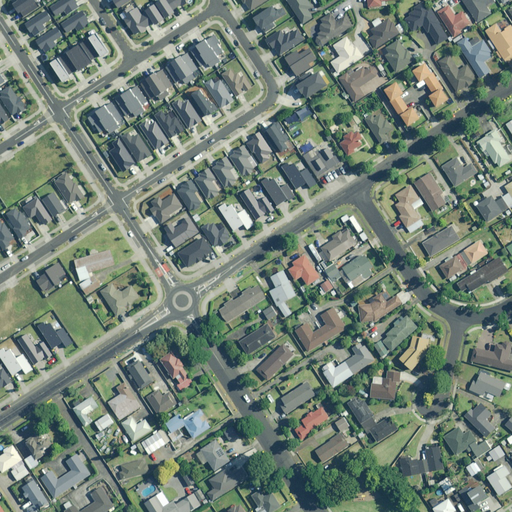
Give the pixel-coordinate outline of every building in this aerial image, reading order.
[(34,0),(18,0),(12,4),(18,13),(21,12),(24,16),(39,6),(34,0)] [(74,0),(60,0),(50,7),(56,16),(64,11),(66,15),(79,6),(74,0)] [(113,0),(119,9),(132,0),(113,0)] [(163,16),(165,19),(168,17),(169,19),(173,16),(172,15),(175,13),(174,10),(188,0),(161,0),(155,4),(163,16)] [(240,0),(242,2),(246,1),(251,10),(268,0),(240,0)] [(287,0),(303,24),(313,17),(308,9),(313,6),(308,0),(287,0)] [(496,2),(494,0),(462,0),(477,23),(491,13),(488,7),(496,2)] [(450,37),(448,38),(429,6),(426,8),(423,3),(413,8),(414,9),(409,12),(411,17),(405,20),(412,32),(423,26),(427,33),(429,32),(437,45),(448,39),(450,41),(452,40),(450,37)] [(123,16),(125,20),(124,21),(128,26),(129,25),(135,35),(163,16),(155,4),(142,13),(138,7),(132,10),(131,8),(125,12),(126,14),(123,16)] [(468,25),(470,23),(463,11),(456,16),(448,5),(438,12),(454,37),(461,33),(460,30),(464,27),(465,28),(465,29),(466,29),(467,30),(468,29),(469,29),(469,28),(469,27),(469,26),(469,25),(468,25)] [(277,12),(273,6),(254,18),(265,34),(273,28),(271,24),(286,14),(283,8),(277,12)] [(24,25),(29,33),(32,31),(35,35),(45,29),(43,25),(52,19),(47,11),(24,25)] [(81,11),(61,24),(67,33),(75,28),(77,32),(90,23),(81,11)] [(327,39),(331,40),(334,39),(353,27),(346,17),(338,22),(331,13),(321,19),(323,22),(315,44),(324,47),(327,39)] [(382,23),(379,17),(372,22),(375,27),(371,30),(375,35),(369,39),(375,49),(404,30),(401,25),(396,28),(389,18),(382,23)] [(511,27),(511,25),(505,29),(505,30),(502,33),(496,24),(486,30),(498,51),(496,52),(500,58),(502,56),(505,61),(511,57),(511,27)] [(63,36),(57,28),(36,41),(44,54),(56,45),(54,42),(63,36)] [(305,40),(298,30),(290,34),(289,32),(284,36),(281,30),(266,40),(273,50),(275,48),(280,56),(305,40)] [(96,33),(87,39),(98,55),(99,57),(100,58),(109,52),(96,33)] [(219,43),(214,35),(191,51),(201,67),(207,64),(210,69),(220,62),(217,57),(223,52),(218,44),(219,43)] [(354,48),(347,36),(333,45),(341,56),(331,62),(338,73),(363,57),(356,46),(354,48)] [(471,46),(466,38),(457,43),(480,78),(490,72),(484,62),(494,56),(483,39),(471,46)] [(87,39),(74,48),(86,66),(92,61),(91,60),(98,55),(87,39)] [(406,50),(399,40),(386,48),(389,53),(385,56),(396,72),(414,60),(407,49),(406,50)] [(74,48),(64,55),(74,70),(76,73),(86,66),(74,48)] [(296,50),(285,58),(297,76),(310,67),(308,64),(315,59),(309,49),(299,55),(296,50)] [(53,56),(51,52),(41,58),(43,61),(53,56)] [(198,69),(187,53),(181,57),(180,56),(168,64),(169,65),(166,67),(176,83),(182,79),(185,84),(195,77),(192,73),(198,69)] [(74,70),(64,55),(50,64),(62,82),(70,77),(68,74),(74,70)] [(458,70),(449,55),(438,62),(457,92),(471,84),(470,81),(475,78),(467,65),(458,70)] [(431,73),(425,63),(413,71),(420,82),(424,80),(433,94),(429,96),(437,107),(449,100),(442,89),(443,88),(432,72),(431,73)] [(367,70),(364,64),(339,79),(354,103),(365,96),(360,88),(377,77),(376,75),(378,73),(374,66),(367,70)] [(382,64),(377,67),(383,77),(388,75),(382,64)] [(173,85),(163,69),(157,73),(156,72),(144,80),(144,81),(141,83),(151,98),(158,94),(161,99),(171,93),(168,88),(173,85)] [(231,69),(222,75),(236,97),(243,93),(241,89),(243,88),(245,91),(251,87),(243,75),(241,77),(238,73),(235,75),(231,69)] [(318,71),(296,85),(302,93),(306,98),(326,85),(318,71)] [(214,83),(212,79),(205,84),(221,109),(234,100),(220,80),(214,83)] [(404,94),(397,82),(385,90),(400,117),(402,116),(408,126),(420,119),(414,108),(409,110),(400,95),(404,94)] [(1,99),(12,116),(17,113),(18,114),(26,109),(24,106),(26,105),(21,97),(19,99),(11,86),(1,93),(2,94),(1,96),(3,99),(1,99)] [(147,102),(137,86),(130,90),(129,89),(117,97),(118,98),(115,100),(125,115),(131,111),(135,116),(144,110),(142,105),(147,102)] [(199,89),(191,94),(205,116),(217,109),(213,103),(212,104),(209,99),(207,101),(199,89)] [(179,99),(172,104),(188,129),(201,121),(188,100),(182,104),(179,99)] [(10,118),(0,102),(0,122),(2,121),(3,123),(10,118)] [(122,118),(112,102),(87,119),(93,126),(94,125),(100,133),(106,129),(110,135),(120,128),(117,122),(122,118)] [(296,112),(302,121),(313,114),(308,105),(296,112)] [(161,110),(154,115),(169,138),(177,133),(178,134),(184,130),(172,111),(165,116),(161,110)] [(302,121),(296,112),(284,120),(290,131),(296,127),(295,125),(302,121)] [(361,121),(356,114),(347,120),(352,127),(361,121)] [(376,118),(374,114),(365,119),(381,144),(387,140),(384,135),(393,129),(387,120),(385,122),(380,115),(376,118)] [(146,121),(139,125),(156,150),(169,142),(155,122),(150,126),(146,121)] [(275,149),(280,146),(283,151),(288,148),(285,142),(290,139),(280,123),(279,122),(275,125),(275,126),(265,133),(275,149)] [(341,134),(335,124),(326,129),(329,135),(326,136),(328,141),(341,134)] [(489,155),(495,163),(497,162),(501,167),(511,160),(499,142),(503,140),(496,129),(477,142),(487,157),(489,155)] [(354,135),(352,131),(343,137),(346,140),(340,144),(348,156),(356,151),(354,149),(365,143),(358,132),(354,135)] [(254,139),(247,144),(253,153),(254,152),(261,164),(269,158),(267,155),(272,152),(259,132),(253,136),(254,139)] [(132,138),(129,133),(122,137),(138,162),(147,156),(148,158),(152,155),(138,134),(132,138)] [(115,148),(109,151),(122,171),(135,163),(119,139),(112,143),(115,148)] [(244,146),(235,152),(236,154),(230,157),(243,177),(247,174),(247,175),(255,171),(247,159),(251,157),(244,146)] [(305,155),(303,156),(318,178),(339,163),(329,148),(320,154),(316,147),(314,149),(305,155)] [(225,188),(228,186),(229,188),(236,184),(234,182),(237,180),(230,170),(234,168),(226,157),(217,163),(218,165),(212,169),(225,188)] [(464,168),(457,157),(442,166),(455,187),(478,173),(472,163),(464,168)] [(287,164),(282,167),(296,189),(306,183),(309,188),(317,183),(307,168),(300,173),(294,164),(289,167),(287,164)] [(217,193),(219,192),(212,182),(216,180),(209,169),(200,175),(201,177),(195,181),(208,200),(211,198),(211,199),(218,195),(217,193)] [(59,179),(56,182),(70,203),(76,199),(77,201),(84,196),(75,183),(74,184),(66,172),(58,178),(59,179)] [(414,183),(433,212),(445,204),(447,202),(449,205),(452,203),(444,191),(443,192),(430,173),(414,183)] [(267,178),(261,182),(277,205),(286,199),(287,200),(294,195),(287,183),(279,188),(273,179),(269,182),(267,178)] [(190,213),(193,211),(194,212),(201,208),(200,206),(203,205),(196,193),(199,192),(192,179),(182,185),(183,188),(177,192),(190,213)] [(502,198),(509,208),(511,205),(511,182),(505,187),(509,193),(502,198)] [(420,199),(411,185),(396,195),(400,202),(396,205),(402,215),(400,217),(410,233),(424,224),(411,204),(420,199)] [(249,189),(240,195),(256,219),(266,213),(267,214),(274,210),(265,197),(257,202),(249,189)] [(53,192),(42,200),(54,218),(66,210),(53,192)] [(154,206),(151,209),(161,224),(171,218),(169,215),(182,206),(174,193),(162,201),(159,197),(151,202),(154,206)] [(509,208),(502,198),(495,202),(491,196),(476,206),(487,222),(509,208)] [(37,197),(22,207),(30,219),(35,215),(42,226),(52,219),(37,197)] [(225,204),(219,208),(234,230),(244,224),(247,229),(254,225),(244,210),(238,214),(232,205),(227,207),(225,204)] [(445,205),(435,211),(438,216),(448,210),(445,205)] [(6,214),(15,227),(13,229),(21,241),(23,240),(29,236),(26,232),(32,228),(22,212),(19,214),(15,208),(6,214)] [(171,224),(163,229),(176,247),(199,232),(189,217),(182,222),(182,223),(174,229),(171,224)] [(2,224),(0,220),(0,245),(3,250),(9,246),(8,244),(15,240),(4,223),(2,224)] [(207,223),(201,227),(214,246),(219,243),(220,245),(228,240),(226,239),(230,236),(225,228),(219,231),(214,223),(209,226),(207,223)] [(460,239),(452,226),(423,244),(431,257),(460,239)] [(437,230),(434,226),(427,230),(430,235),(437,230)] [(357,243),(347,227),(336,234),(338,238),(321,248),(329,261),(357,243)] [(202,236),(177,253),(187,268),(197,261),(197,262),(202,259),(201,258),(212,251),(209,247),(210,247),(207,242),(206,242),(202,236)] [(464,251),(472,263),(488,253),(480,241),(464,251)] [(115,265),(110,250),(74,260),(80,281),(79,281),(82,290),(84,289),(85,294),(99,290),(94,271),(115,265)] [(448,279),(449,279),(451,282),(456,278),(454,275),(472,263),(464,251),(440,267),(448,279)] [(319,278),(305,255),(293,263),(295,266),(289,270),(295,281),(302,277),(307,286),(319,278)] [(363,257),(362,255),(356,258),(357,260),(343,268),(350,280),(347,282),(351,288),(373,274),(370,269),(374,267),(367,255),(363,257)] [(508,271),(500,258),(458,284),(462,292),(468,288),(471,292),(489,281),(490,283),(508,271)] [(342,277),(334,264),(325,270),(333,282),(342,277)] [(278,305),(285,301),(296,295),(283,270),(270,277),(276,288),(269,291),(277,305),(278,305)] [(333,288),(328,280),(321,286),(326,293),(333,288)] [(125,307),(127,305),(128,307),(134,304),(133,302),(139,298),(131,286),(119,294),(112,284),(101,291),(117,316),(127,310),(125,307)] [(252,289),(251,287),(242,292),(243,295),(234,300),(233,298),(223,304),(225,306),(219,310),(227,323),(266,298),(258,285),(252,289)] [(374,299),(376,301),(371,304),(359,305),(360,323),(376,322),(402,304),(396,296),(388,302),(382,293),(374,299)] [(277,315),(272,306),(263,311),(268,320),(277,315)] [(337,314),(334,308),(321,315),(326,325),(315,332),(309,322),(295,330),(308,352),(347,329),(341,319),(344,316),(341,311),(337,314)] [(394,324),(396,326),(386,335),(387,337),(383,341),(392,351),(418,328),(407,316),(401,321),(399,319),(394,324)] [(276,338),(268,324),(239,342),(248,356),(276,338)] [(430,341),(415,336),(411,347),(400,359),(412,370),(426,355),(430,341)] [(375,360),(362,341),(352,348),(356,355),(335,368),(331,362),(321,369),(333,388),(375,360)] [(381,341),(374,346),(383,358),(389,353),(381,341)] [(494,352),(475,348),(472,362),(511,371),(511,360),(508,359),(511,347),(496,343),(494,352)] [(294,355),(283,344),(257,370),(267,381),(294,355)] [(177,360),(172,352),(160,360),(173,379),(176,377),(180,383),(177,385),(181,391),(193,383),(181,365),(184,364),(180,358),(177,360)] [(153,382),(140,361),(128,369),(141,389),(153,382)] [(401,373),(388,372),(387,378),(372,377),(370,398),(394,400),(396,385),(399,385),(401,373)] [(485,392),(488,393),(486,397),(492,399),(494,395),(500,398),(504,388),(508,390),(510,385),(481,373),(476,386),(472,384),(470,390),(483,396),(485,392)] [(316,395),(307,382),(282,399),(285,404),(281,407),(286,414),(316,395)] [(140,407),(125,383),(117,388),(121,394),(108,403),(119,420),(140,407)] [(163,396),(159,390),(154,392),(156,395),(148,400),(158,416),(179,403),(171,391),(163,396)] [(98,407),(91,397),(73,409),(85,427),(92,423),(87,415),(98,407)] [(358,404),(355,399),(348,404),(367,434),(370,432),(377,443),(398,429),(390,417),(377,425),(372,418),(374,416),(363,401),(358,404)] [(492,414),(481,403),(473,410),(472,409),(465,416),(486,438),(495,429),(486,420),(492,414)] [(327,405),(323,407),(329,417),(333,414),(327,405)] [(328,418),(321,407),(302,420),(304,424),(295,430),(301,440),(311,433),(310,430),(328,418)] [(203,415),(200,409),(183,420),(179,414),(165,423),(169,430),(167,432),(173,442),(183,436),(178,429),(184,425),(193,439),(210,428),(203,416),(203,415)] [(113,423),(107,414),(95,423),(101,431),(113,423)] [(137,424),(132,417),(122,423),(133,442),(152,430),(145,419),(137,424)] [(349,426),(343,417),(335,422),(341,432),(349,426)] [(238,435),(232,426),(224,432),(229,440),(238,435)] [(464,435),(459,427),(443,437),(456,456),(466,450),(468,453),(472,450),(477,458),(491,449),(486,441),(480,445),(470,430),(464,435)] [(170,441),(162,429),(137,445),(142,453),(146,450),(149,454),(170,441)] [(23,443),(31,455),(25,460),(31,469),(39,464),(36,461),(45,455),(43,452),(51,447),(41,432),(23,443)] [(346,438),(343,433),(315,451),(323,463),(349,445),(345,439),(346,438)] [(230,461),(215,440),(196,453),(203,464),(208,461),(215,471),(230,461)] [(443,469),(438,443),(425,446),(428,459),(418,461),(418,460),(411,461),(410,457),(400,459),(404,477),(443,469)] [(22,460),(13,445),(4,451),(5,453),(0,456),(0,469),(2,473),(22,460)] [(505,455),(499,446),(489,452),(495,461),(505,455)] [(91,475),(77,454),(66,462),(72,470),(58,480),(52,471),(41,478),(54,499),(91,475)] [(149,472),(145,458),(121,465),(122,471),(119,472),(122,480),(149,472)] [(484,468),(478,459),(466,467),(472,476),(484,468)] [(29,473),(23,464),(11,472),(17,481),(29,473)] [(510,474),(503,464),(494,470),(495,472),(487,478),(499,496),(511,487),(505,477),(510,474)] [(249,478),(243,467),(233,473),(230,468),(209,480),(218,495),(234,486),(234,487),(249,478)] [(195,483),(189,473),(183,477),(189,487),(195,483)] [(455,489),(447,477),(439,483),(447,495),(455,489)] [(34,511),(49,502),(34,480),(22,488),(33,505),(27,509),(28,511),(34,511)] [(489,497),(481,485),(472,491),(469,485),(459,492),(471,511),(474,511),(481,508),(480,507),(487,502),(485,499),(489,497)] [(63,505),(66,509),(63,511),(64,511),(105,511),(114,507),(101,487),(90,494),(95,502),(79,511),(78,511),(74,504),(72,505),(70,501),(63,505)] [(205,498),(201,490),(196,493),(200,501),(205,498)] [(264,497),(260,491),(252,496),(258,507),(256,509),(257,511),(272,511),(281,508),(272,493),(264,497)] [(169,503),(163,492),(145,503),(150,511),(189,511),(201,505),(193,493),(176,504),(174,501),(169,503)] [(456,510),(448,499),(433,509),(434,511),(453,511),(456,510)]
